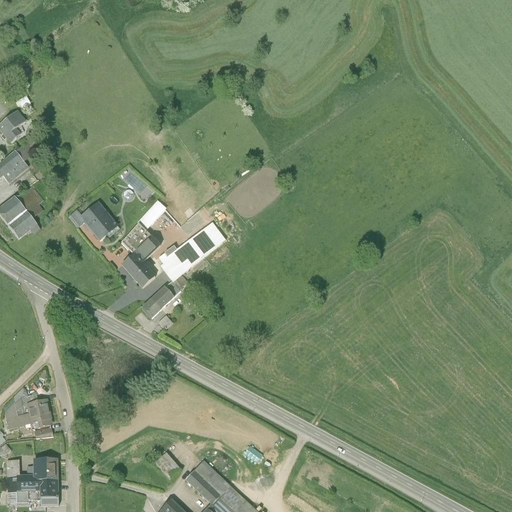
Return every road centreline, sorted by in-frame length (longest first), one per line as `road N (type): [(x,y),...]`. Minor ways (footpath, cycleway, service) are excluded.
road 1 (secondary): [(40,285),(456,511)]
road 2 (residential): [(40,285),(72,453),(74,511)]
road 3 (unknown): [(72,471),(200,503)]
